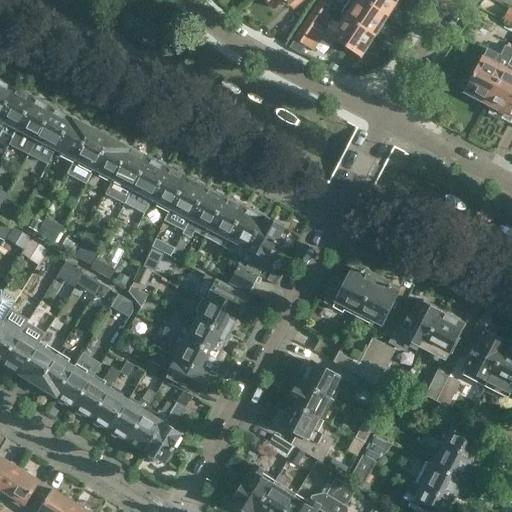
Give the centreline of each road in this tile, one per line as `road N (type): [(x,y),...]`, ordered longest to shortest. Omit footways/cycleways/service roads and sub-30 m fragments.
road 1 (residential): [(0,42),(338,209)]
road 2 (residential): [(180,511),(338,209)]
road 3 (residential): [(385,120),(246,49),(190,0)]
road 4 (residential): [(338,209),(511,299)]
road 5 (secondary): [(165,511),(0,409)]
road 6 (residential): [(385,120),(511,185)]
road 7 (residential): [(385,120),(453,0)]
